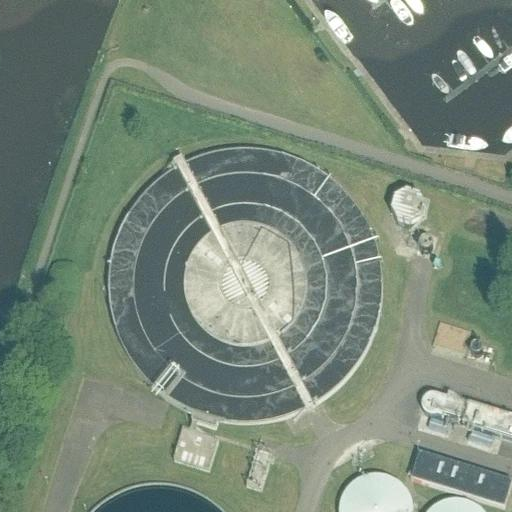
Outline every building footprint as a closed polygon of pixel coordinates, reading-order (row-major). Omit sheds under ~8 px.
[(394,202),(390,216),(397,227),(410,231),(422,225),(426,212),(420,200),(406,196),(394,202)] [(478,353),(485,330),(455,321),(448,344),(478,353)] [(511,443),(511,423),(434,398),(431,399),(428,400),(426,401),(424,404),(422,406),(422,409),(422,412),(423,415),(424,418),(427,420),(430,421),(433,422),(436,422),(439,421),(442,422),(443,418),(464,424),(462,430),(511,443)] [(183,433),(173,465),(208,475),(218,444),(183,433)] [(272,459),(257,454),(246,490),(261,495),(272,459)] [(504,511),(511,487),(511,485),(419,457),(411,484),(502,511),(504,511)] [(383,481),(377,480),(372,480),(366,481),(361,483),(356,486),(351,489),(347,494),(343,498),(341,503),(339,509),(338,511),(412,511),(412,507),(410,501),(407,496),(403,492),(399,488),(394,485),(389,483),(383,481)]
